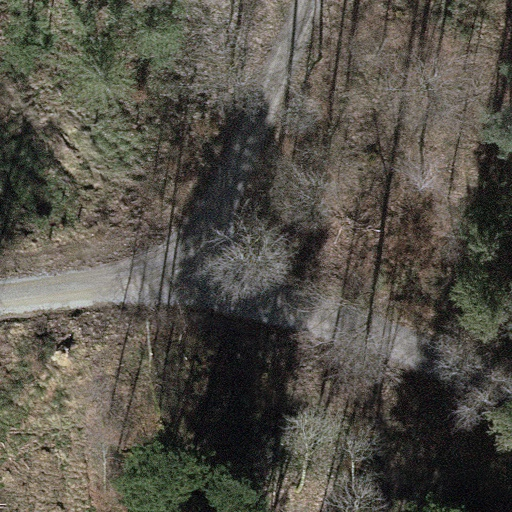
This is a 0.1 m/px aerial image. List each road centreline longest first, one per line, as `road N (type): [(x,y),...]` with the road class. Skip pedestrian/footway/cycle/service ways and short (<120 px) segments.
road 1 (track): [(511,409),(68,288),(0,294)]
road 2 (track): [(269,0),(68,288)]
